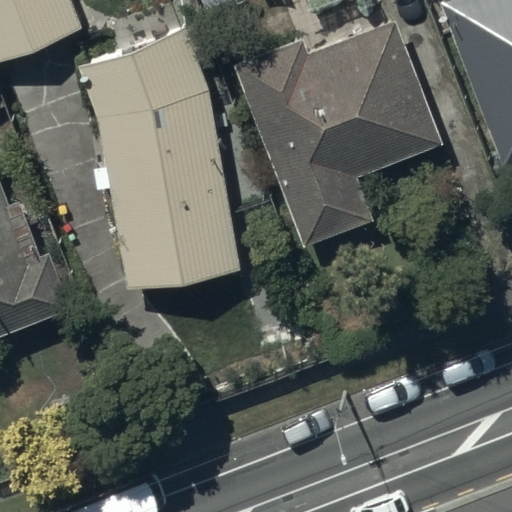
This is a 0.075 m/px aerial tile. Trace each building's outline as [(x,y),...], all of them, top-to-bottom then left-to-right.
[(71,0),(0,0),(0,55),(81,26),(71,0)] [(511,0),(438,0),(500,166),(511,160),(511,0)] [(301,38),(232,63),(298,245),(373,218),(358,175),(439,145),(394,21),(306,53),(301,38)] [(184,25),(77,66),(98,118),(127,288),(238,269),(209,88),(184,25)] [(0,178),(0,335),(71,310),(44,241),(34,244),(17,199),(9,202),(0,178)]
